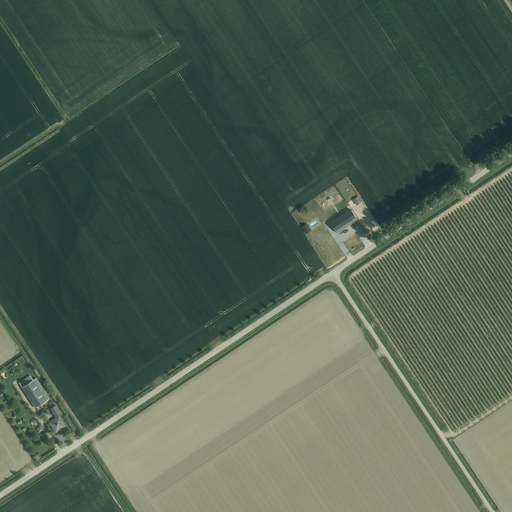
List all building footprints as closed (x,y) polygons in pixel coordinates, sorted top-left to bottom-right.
[(358,197),(353,200),(356,205),(361,202),(358,197)] [(337,233),(357,219),(351,209),(330,223),(337,233)] [(311,231),(307,224),(302,227),(306,234),(311,231)] [(324,253),(330,249),(326,242),(323,244),(316,233),(312,235),(324,253)] [(35,408),(46,401),(49,398),(41,386),(38,388),(30,376),(19,383),(35,408)] [(56,418),(49,423),(55,433),(60,430),(63,433),(67,430),(65,427),(65,426),(58,416),(61,414),(56,405),(50,409),(55,416),(56,418)]
